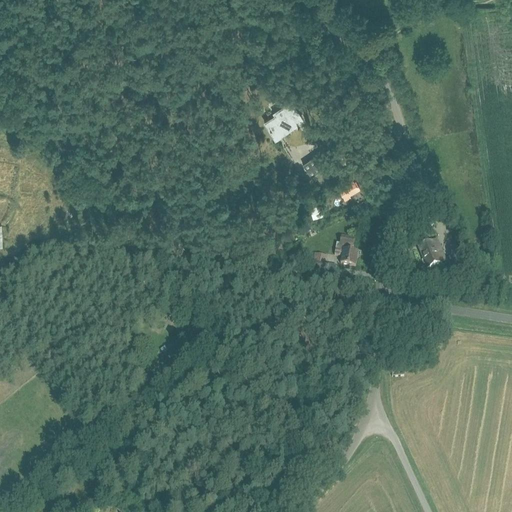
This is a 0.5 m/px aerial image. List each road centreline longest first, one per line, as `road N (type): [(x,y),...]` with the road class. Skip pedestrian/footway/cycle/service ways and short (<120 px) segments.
road 1 (unclassified): [(382,300),(404,157),(397,115),(362,48),(303,0)]
road 2 (unclassified): [(511,322),(382,300)]
road 3 (unclassified): [(297,511),(346,458),(372,409)]
